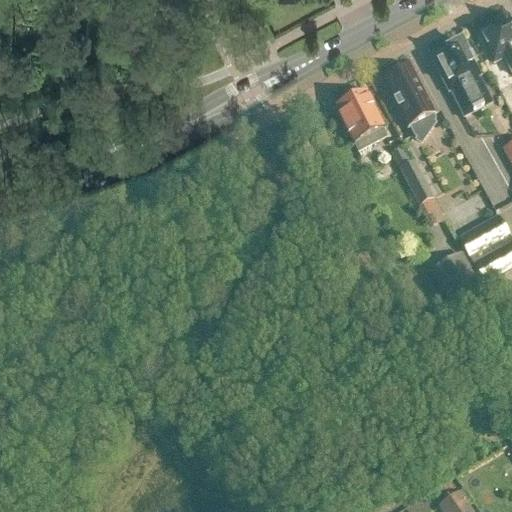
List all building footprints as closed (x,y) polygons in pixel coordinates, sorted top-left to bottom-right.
[(511,28),(508,21),(493,30),(495,35),(482,42),(495,68),(504,63),(511,79),(511,28)] [(480,82),(480,81),(463,48),(459,50),(459,49),(451,53),(451,54),(448,56),(449,57),(434,65),(451,98),(452,97),(456,106),(467,100),(476,117),(493,108),(487,97),(481,100),(474,85),(480,82)] [(385,86),(410,133),(414,141),(416,142),(415,145),(421,149),(436,128),(434,126),(437,123),(411,73),(385,86)] [(354,150),(355,150),(359,158),(388,144),(365,99),(336,114),(354,150)] [(511,147),(502,153),(511,172),(511,147)] [(431,233),(445,225),(413,165),(399,173),(431,233)] [(457,243),(484,290),(511,274),(511,246),(497,221),(457,243)] [(430,275),(449,310),(481,293),(462,257),(430,275)] [(474,511),(463,495),(438,511),(437,511),(474,511)] [(427,511),(422,503),(409,511),(427,511)]
